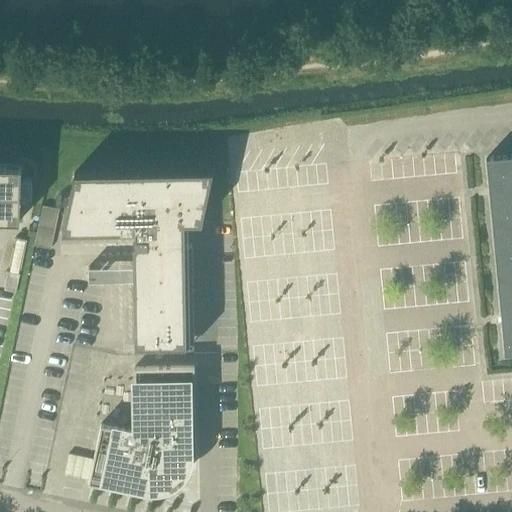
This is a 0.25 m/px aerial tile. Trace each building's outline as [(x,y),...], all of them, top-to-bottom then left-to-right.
[(511,154),(486,156),(505,354),(511,353),(511,154)] [(0,220),(20,221),(21,167),(0,166),(0,220)] [(135,243),(133,243),(135,346),(195,345),(193,222),(202,222),(214,170),(75,172),(62,232),(135,230),(135,243)] [(21,268),(27,239),(16,237),(9,266),(21,268)] [(16,291),(20,273),(8,271),(4,289),(16,291)] [(190,454),(197,454),(195,365),(135,366),(136,431),(101,423),(89,482),(148,495),(149,488),(154,489),(159,489),(164,488),(169,486),(174,484),(177,487),(184,481),(181,478),(184,473),(187,469),(189,464),(190,459),(190,454)]
